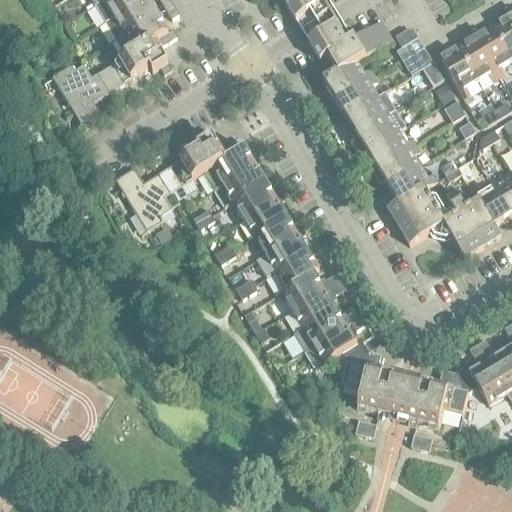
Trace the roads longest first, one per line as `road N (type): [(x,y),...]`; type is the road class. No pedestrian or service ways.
road 1 (residential): [(416,332),(250,70)]
road 2 (residential): [(411,0),(437,44),(511,0)]
road 3 (residential): [(134,143),(250,70)]
